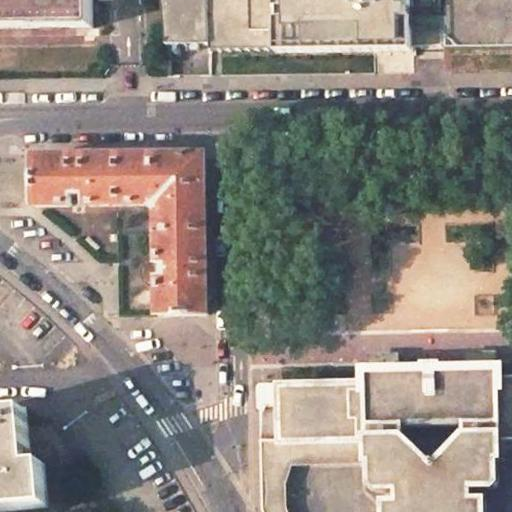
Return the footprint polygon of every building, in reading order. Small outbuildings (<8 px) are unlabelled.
[(92,0),(0,0),(0,23),(93,22),(92,0)] [(210,0),(163,0),(168,46),(180,46),(211,46),(210,0)] [(210,0),(211,46),(211,52),(221,53),(375,50),(414,50),(415,50),(413,0),(210,0)] [(413,0),(415,50),(431,50),(443,50),(450,49),(449,0),(413,0)] [(511,0),(449,0),(450,49),(450,52),(511,51),(511,0)] [(180,46),(168,46),(169,65),(180,65),(180,46)] [(205,156),(35,158),(34,159),(34,206),(35,207),(157,206),(159,317),(208,316),(209,314),(206,157),(205,156)] [(501,369),(365,371),(365,375),(365,385),(367,443),(368,464),(372,464),(372,488),(377,492),(386,492),(386,504),(385,511),(486,511),(487,501),(485,501),(485,489),(494,489),(499,485),(498,461),(502,461),(502,439),(501,382),(501,372),(501,369)] [(511,381),(501,382),(502,439),(507,439),(511,438),(511,381)] [(365,385),(260,388),(261,444),(367,443),(365,385)] [(0,511),(49,507),(45,465),(32,466),(27,411),(23,411),(0,413),(0,511)]
